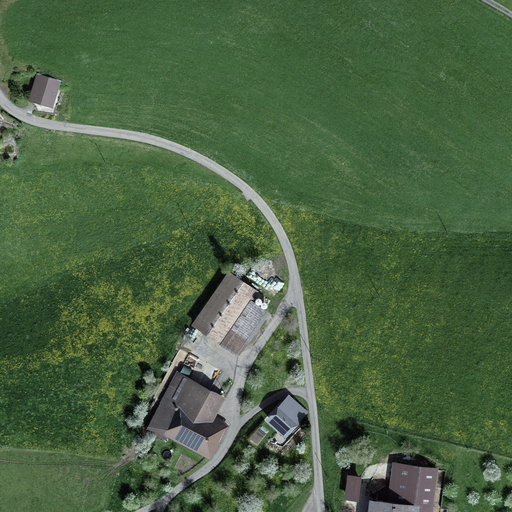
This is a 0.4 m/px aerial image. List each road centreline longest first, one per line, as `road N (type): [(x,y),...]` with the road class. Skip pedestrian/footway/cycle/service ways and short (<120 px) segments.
road 1 (unclassified): [(311,393),(289,255),(254,197),(190,153),(35,121),(0,96)]
road 2 (unclassified): [(311,393),(287,391),(251,413),(214,462),(163,501)]
